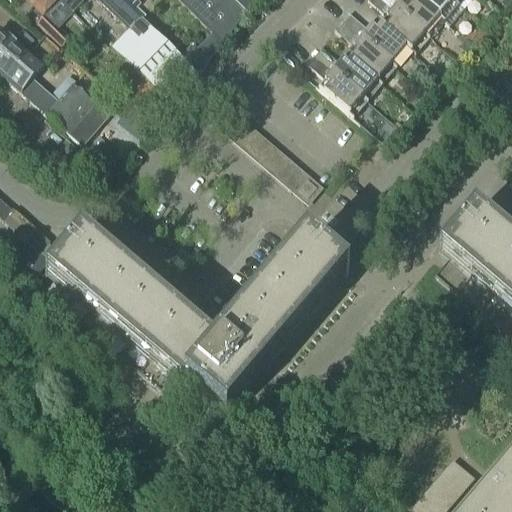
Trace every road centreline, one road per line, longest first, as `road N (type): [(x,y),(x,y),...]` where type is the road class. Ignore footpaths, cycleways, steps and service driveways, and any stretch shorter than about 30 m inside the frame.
road 1 (residential): [(381,292),(307,231),(294,235),(221,320),(113,226)]
road 2 (residential): [(113,226),(230,78),(307,0)]
road 3 (residential): [(264,426),(381,292)]
road 4 (residential): [(113,226),(54,224),(0,177)]
road 5 (residential): [(392,279),(477,181)]
